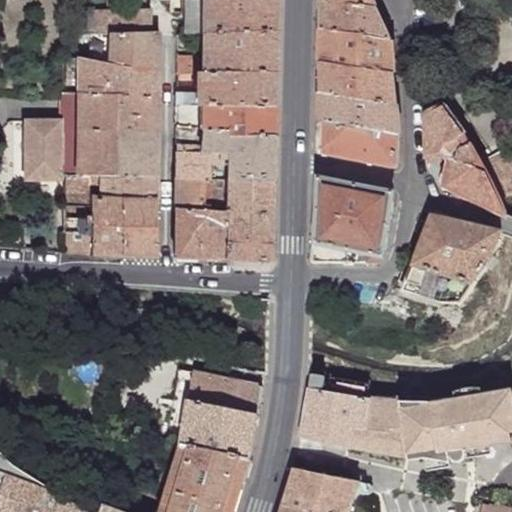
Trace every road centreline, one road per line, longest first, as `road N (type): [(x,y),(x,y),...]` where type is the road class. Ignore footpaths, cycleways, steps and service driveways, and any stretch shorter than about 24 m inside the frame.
road 1 (tertiary): [(291,287),(0,272)]
road 2 (primary): [(303,0),(291,287)]
road 3 (primary): [(291,287),(289,376),(262,511)]
road 4 (unclassified): [(415,195),(406,52),(382,0)]
road 5 (unclassified): [(291,287),(397,278),(415,195)]
